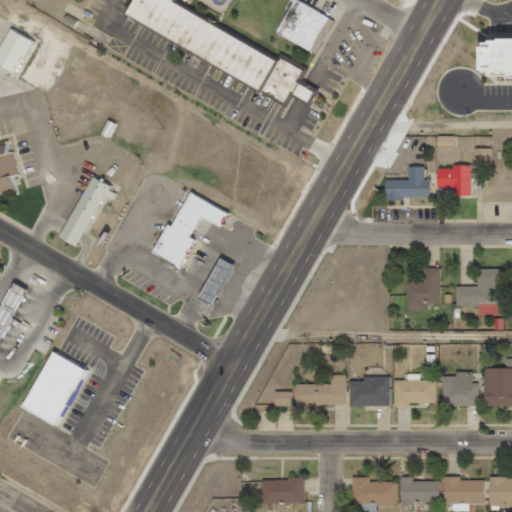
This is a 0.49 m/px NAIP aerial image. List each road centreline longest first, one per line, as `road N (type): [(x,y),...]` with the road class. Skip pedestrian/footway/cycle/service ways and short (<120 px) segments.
road 1 (primary): [(148,511),(441,0)]
road 2 (residential): [(236,364),(0,226)]
road 3 (residential): [(511,233),(356,235),(315,219)]
road 4 (residential): [(511,440),(329,442)]
road 5 (residential): [(329,442),(196,435)]
